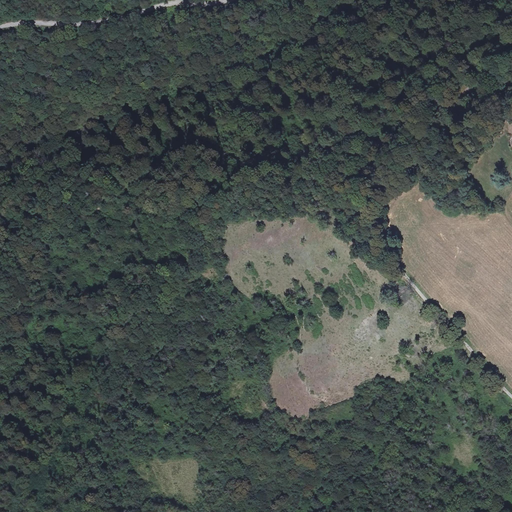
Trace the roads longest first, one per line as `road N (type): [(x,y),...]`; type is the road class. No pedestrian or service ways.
road 1 (unclassified): [(511,26),(374,218),(376,240),(511,396)]
road 2 (unclassified): [(0,26),(99,23),(176,1),(227,0)]
